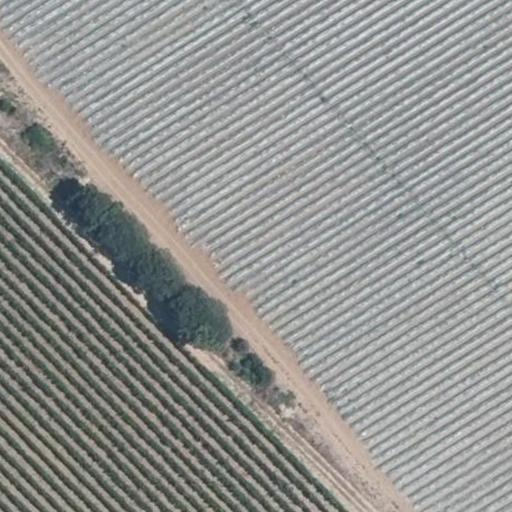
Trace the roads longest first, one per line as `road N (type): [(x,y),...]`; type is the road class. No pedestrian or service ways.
road 1 (track): [(0,47),(406,511)]
road 2 (track): [(0,144),(370,511)]
